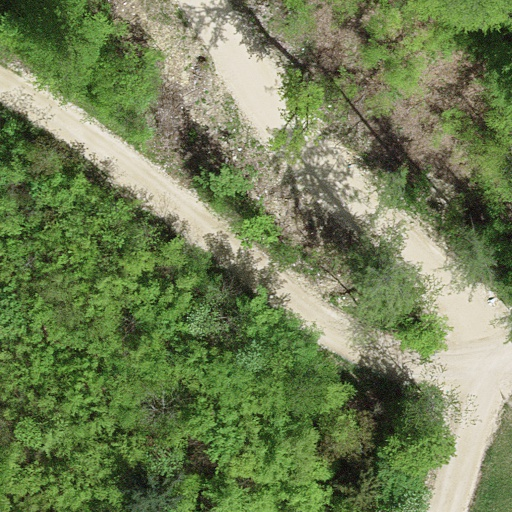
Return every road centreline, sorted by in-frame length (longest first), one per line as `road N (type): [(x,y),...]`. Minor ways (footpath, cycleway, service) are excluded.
road 1 (track): [(497,359),(418,365),(342,334),(0,80)]
road 2 (track): [(497,359),(229,48),(205,0)]
road 3 (track): [(497,359),(445,511)]
